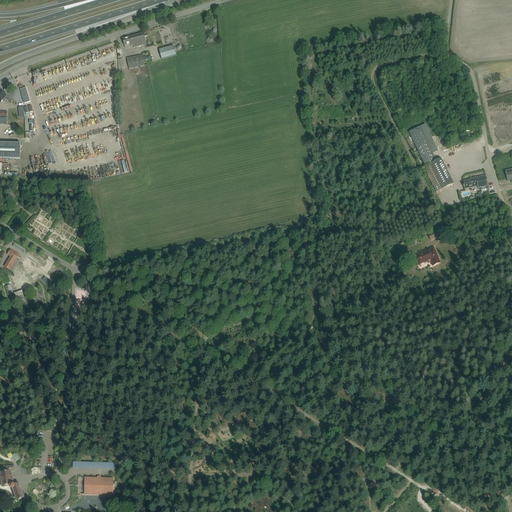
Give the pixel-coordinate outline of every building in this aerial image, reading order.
[(147,44),(143,33),(123,39),(125,46),(133,44),(134,48),(147,44)] [(159,50),(162,59),(176,56),(177,55),(174,46),(159,50)] [(142,55),(127,58),(129,69),(145,66),(143,60),(147,60),(146,56),(143,57),(142,55)] [(30,85),(24,87),(27,101),(33,100),(30,85)] [(0,92),(0,103),(0,104),(4,99),(7,101),(10,97),(1,91),(0,92)] [(441,158),(436,161),(433,154),(438,151),(425,124),(409,132),(425,166),(424,167),(436,192),(453,184),(441,158)] [(0,158),(20,159),(21,144),(0,143),(0,158)] [(478,188),(482,187),(487,186),(485,175),(469,179),(470,180),(463,182),(464,188),(477,186),(478,188)] [(438,230),(428,234),(431,241),(441,237),(438,230)] [(440,263),(434,248),(415,256),(419,266),(430,261),(433,266),(440,263)] [(10,257),(4,267),(12,272),(21,257),(11,250),(7,255),(10,257)] [(35,254),(32,258),(33,259),(30,264),(29,263),(21,277),(30,283),(40,266),(38,265),(40,263),(42,264),(44,260),(35,254)] [(11,285),(5,286),(8,295),(14,293),(11,285)] [(15,295),(12,297),(13,299),(16,298),(16,297),(24,294),(22,290),(14,293),(15,295)] [(7,472),(0,472),(0,477),(1,477),(2,486),(5,486),(5,487),(11,486),(17,501),(25,499),(19,483),(13,485),(12,472),(16,471),(15,466),(7,467),(7,472)] [(114,478),(85,477),(84,495),(113,495),(114,478)]
